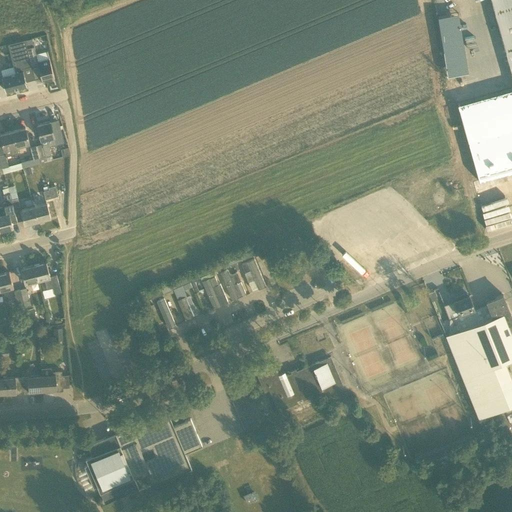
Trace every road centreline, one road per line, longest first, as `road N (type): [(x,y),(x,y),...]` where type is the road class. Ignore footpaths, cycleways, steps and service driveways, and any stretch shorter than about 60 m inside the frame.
road 1 (unclassified): [(239,349),(511,238)]
road 2 (residential): [(0,252),(71,232),(74,165),(62,95),(0,111)]
road 3 (residential): [(239,349),(233,333),(276,315),(266,293),(180,330),(194,367)]
road 4 (unclassified): [(0,415),(95,407),(194,367)]
road 5 (unknown): [(385,286),(348,234),(367,210),(385,204),(402,211),(442,262)]
